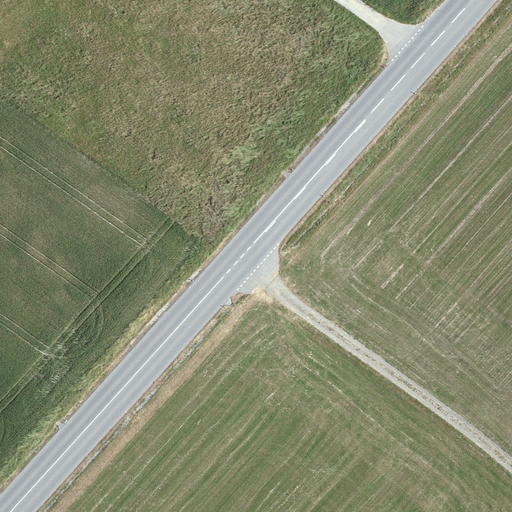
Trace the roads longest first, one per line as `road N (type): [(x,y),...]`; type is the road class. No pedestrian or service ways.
road 1 (tertiary): [(9,511),(472,0)]
road 2 (track): [(511,474),(440,408),(239,258)]
